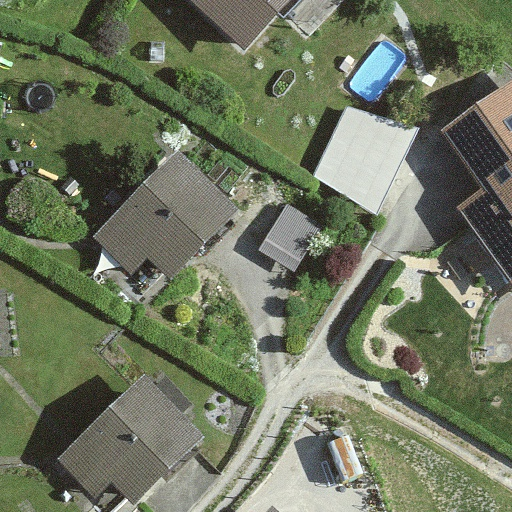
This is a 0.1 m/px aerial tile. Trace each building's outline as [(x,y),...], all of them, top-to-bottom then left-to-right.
[(176,0),(238,54),(285,0),(176,0)] [(511,83),(435,137),(477,197),(454,213),(511,295),(511,83)] [(389,208),(415,124),(345,103),(320,186),(389,208)] [(91,242),(150,295),(226,210),(167,157),(91,242)] [(56,460),(107,511),(117,511),(193,437),(137,380),(56,460)]
